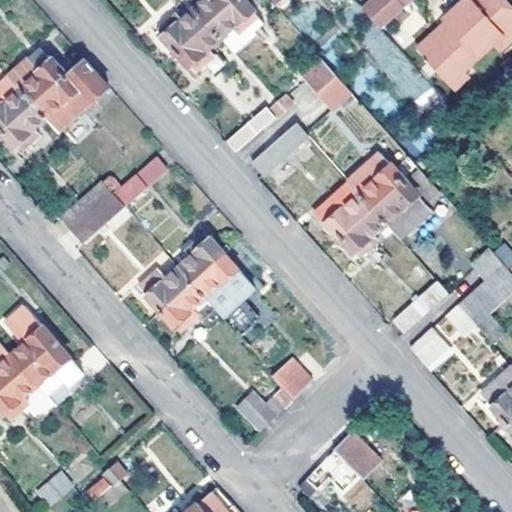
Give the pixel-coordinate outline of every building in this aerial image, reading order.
[(203,0),(194,9),(207,23),(232,0),(203,0)] [(232,0),(207,23),(220,38),(233,53),(265,23),(244,0),(232,0)] [(411,0),(369,0),(360,8),(378,29),(411,0)] [(439,31),(417,50),(444,80),(458,68),(463,74),(494,45),(501,52),(511,41),(511,9),(503,0),(474,0),(472,3),(469,0),(467,0),(444,21),(449,27),(441,34),(439,31)] [(207,23),(194,9),(183,19),(179,15),(158,33),(171,47),(166,53),(169,56),(207,23)] [(207,23),(169,56),(174,61),(179,57),(192,71),(205,59),(203,55),(220,38),(207,23)] [(37,68),(48,57),(38,47),(27,58),(37,68)] [(37,68),(27,58),(8,76),(33,104),(70,71),(67,68),(63,72),(48,57),(37,68)] [(109,90),(82,59),(70,71),(33,104),(47,120),(59,134),(109,90)] [(303,77),(317,92),(336,76),(321,60),(303,77)] [(458,68),(444,80),(455,92),(469,79),(463,74),(458,68)] [(0,133),(33,104),(8,76),(7,75),(0,81),(0,133)] [(336,76),(317,92),(322,98),(333,109),(351,93),(336,76)] [(286,113),(294,105),(285,96),(277,103),(286,113)] [(286,113),(277,103),(269,110),(274,115),(279,120),(286,113)] [(29,135),(47,120),(33,104),(0,133),(0,142),(4,138),(19,152),(33,140),(29,135)] [(274,115),(269,110),(263,104),(224,139),(233,149),(274,115)] [(312,124),(303,114),(294,122),(303,132),(312,124)] [(307,137),(303,132),(294,122),(251,161),(264,175),(307,137)] [(380,153),(348,182),(373,210),(410,176),(406,173),(401,177),(380,153)] [(113,194),(124,206),(165,170),(155,159),(121,188),(113,194)] [(414,181),(410,176),(373,210),(385,224),(398,239),(431,210),(409,185),(414,181)] [(104,184),(113,194),(121,188),(111,178),(104,184)] [(328,224),(337,233),(332,238),(336,243),(373,210),(348,182),(314,216),(323,228),(328,224)] [(74,230),(113,194),(104,184),(63,220),(74,230)] [(84,241),(124,206),(113,194),(74,230),(84,241)] [(373,210),(336,243),(340,247),(345,242),(358,256),(372,244),(368,240),(385,224),(373,210)] [(457,242),(472,229),(456,210),(440,224),(457,242)] [(197,252),(179,268),(192,282),(228,249),(225,245),(221,250),(208,235),(193,248),(197,252)] [(511,251),(504,242),(494,250),(508,266),(511,262),(511,251)] [(206,298),(222,317),(255,287),(241,272),(228,258),(233,253),(228,249),(192,282),(193,282),(206,298)] [(476,272),(477,274),(483,279),(502,262),(495,254),(476,272)] [(502,262),(483,279),(485,282),(505,266),(502,262)] [(511,294),(511,273),(505,266),(485,282),(459,307),(447,317),(464,337),(477,326),(511,294)] [(156,315),(192,282),(179,268),(161,284),(158,280),(144,293),(157,307),(152,311),(156,315)] [(451,298),(459,291),(450,281),(442,289),(451,298)] [(188,314),(206,298),(193,282),(192,282),(156,315),(160,319),(165,316),(178,329),(192,317),(188,314)] [(451,298),(442,289),(400,325),(410,336),(451,298)] [(244,301),(229,316),(243,330),(258,315),(244,301)] [(24,370),(57,342),(40,324),(27,336),(30,340),(12,356),(24,370)] [(433,331),(412,349),(429,369),(451,349),(433,331)] [(57,342),(24,370),(38,387),(57,409),(76,392),(72,387),(85,375),(57,342)] [(12,356),(0,343),(0,391),(24,370),(12,356)] [(326,352),(316,362),(323,368),(333,358),(326,352)] [(293,402),(311,383),(289,361),(272,380),(282,392),(293,402)] [(511,364),(511,365),(482,394),(503,419),(497,424),(502,429),(511,419),(511,364)] [(30,394),(38,387),(24,370),(0,391),(0,407),(9,417),(24,405),(26,406),(35,399),(30,394)] [(261,434),(293,402),(282,392),(264,408),(252,396),(237,411),(261,434)] [(511,419),(502,429),(505,433),(511,427),(511,428),(511,419)] [(351,435),(333,453),(344,464),(363,482),(379,464),(351,435)] [(84,457),(95,469),(103,462),(92,450),(84,457)] [(316,491),(344,464),(333,453),(306,480),(316,491)] [(109,470),(119,481),(127,474),(117,462),(109,470)] [(112,488),(119,481),(109,470),(101,476),(112,488)] [(38,495),(51,507),(75,486),(63,473),(38,495)] [(92,504),(112,488),(101,476),(82,493),(92,504)] [(227,511),(234,506),(218,487),(189,511),(227,511)]
